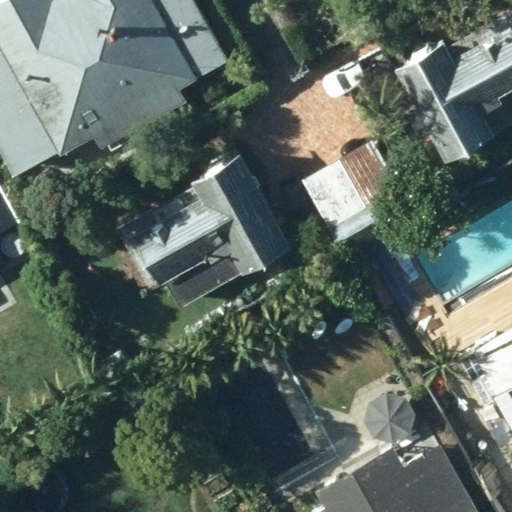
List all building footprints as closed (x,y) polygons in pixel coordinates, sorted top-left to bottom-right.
[(0,0),(0,134),(11,155),(89,112),(101,124),(179,84),(169,68),(190,58),(214,45),(188,0),(0,0)] [(438,25),(391,52),(445,147),(511,108),(511,1),(444,36),(438,25)] [(411,205),(369,131),(298,171),(340,245),(411,205)] [(284,231),(234,141),(185,168),(194,182),(127,218),(171,295),(284,231)] [(412,282),(396,254),(372,268),(388,297),(412,282)] [(474,511),(435,441),(400,460),(389,439),(314,477),(324,497),(300,510),(301,511),(474,511)]
